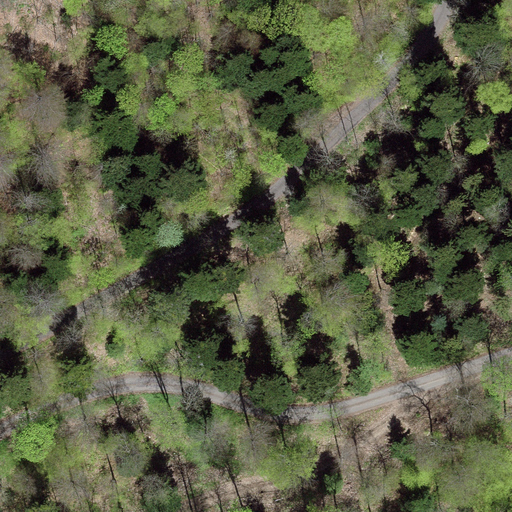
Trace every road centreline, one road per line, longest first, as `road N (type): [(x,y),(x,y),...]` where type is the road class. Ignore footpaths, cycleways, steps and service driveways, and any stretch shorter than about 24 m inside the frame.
road 1 (residential): [(0,352),(281,190),(415,56),(450,0)]
road 2 (residential): [(511,353),(311,413),(271,412),(187,385),(116,385),(0,433)]
